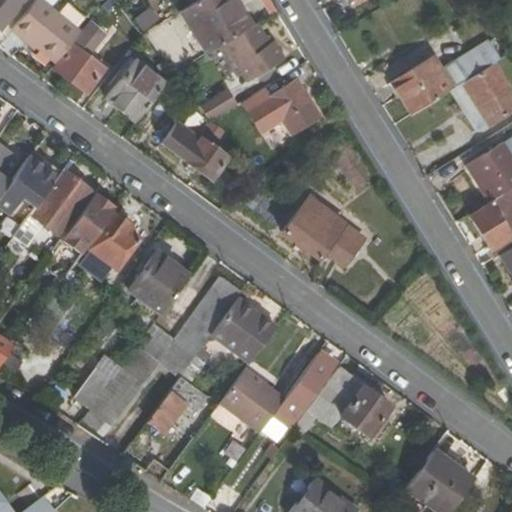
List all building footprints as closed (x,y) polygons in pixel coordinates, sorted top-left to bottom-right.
[(0,0),(0,33),(24,0),(0,0)] [(80,33),(36,0),(35,0),(10,30),(23,40),(33,49),(36,45),(55,63),(80,33)] [(222,43),(251,25),(239,3),(236,0),(196,0),(177,12),(199,48),(165,69),(170,75),(222,43)] [(125,36),(134,30),(115,5),(106,12),(125,36)] [(55,63),(51,69),(67,82),(84,95),(104,69),(89,58),(106,35),(88,21),(80,33),(55,63)] [(266,43),(254,23),(251,25),(222,43),(245,82),(283,60),(270,40),(266,43)] [(399,99),(408,115),(445,92),(458,84),(492,63),(497,60),(485,41),(440,70),(431,57),(389,83),(399,99)] [(118,112),(133,123),(164,83),(133,60),(102,100),(118,112)] [(511,108),(511,95),(492,63),(458,84),(483,126),(511,108)] [(270,97),(264,87),(240,101),(258,131),(280,117),(290,134),(318,117),(306,99),(295,81),(270,97)] [(483,126),(458,84),(445,92),(459,113),(472,133),(483,126)] [(196,109),(205,122),(233,105),(225,92),(196,109)] [(210,180),(228,157),(211,145),(200,137),(199,139),(175,122),(160,143),(185,161),(210,180)] [(211,145),(228,157),(237,145),(220,133),(211,145)] [(0,194),(5,187),(9,182),(0,175),(0,169),(12,152),(4,147),(0,143),(0,194)] [(500,196),(511,188),(511,156),(503,143),(463,168),(474,186),(486,205),(500,196)] [(40,166),(27,157),(9,182),(5,187),(20,198),(32,182),(45,192),(58,173),(50,167),(43,163),(40,166)] [(75,181),(60,170),(58,173),(45,192),(11,239),(25,251),(42,229),(54,238),(90,191),(75,181)] [(78,257),(115,207),(104,199),(93,192),(57,240),(78,257)] [(364,237),(308,196),(280,234),(298,248),(317,262),(324,254),(341,267),(364,237)] [(486,205),(466,217),(479,237),(492,258),(496,256),(511,245),(511,213),(500,196),(486,205)] [(123,221),(114,215),(86,251),(115,272),(139,239),(130,232),(132,228),(123,221)] [(511,245),(496,256),(510,278),(511,281),(511,245)] [(157,316),(186,277),(170,265),(153,253),(125,291),(157,316)] [(209,336),(237,298),(240,294),(229,286),(218,277),(172,339),(152,324),(110,380),(88,409),(81,420),(102,436),(155,363),(177,378),(178,377),(209,336)] [(247,363),(275,325),(256,311),(237,298),(209,336),(247,363)] [(0,362),(6,354),(11,348),(0,339),(0,362)] [(327,359),(318,352),(283,398),(274,411),(291,424),(335,365),(327,359)] [(6,354),(0,362),(0,372),(3,375),(14,359),(6,354)] [(371,391),(340,368),(322,392),(343,407),(337,417),(368,440),(391,407),(371,391)] [(88,409),(110,380),(94,369),(73,398),(88,409)] [(274,411),(283,398),(263,384),(243,369),(216,405),(257,434),(274,411)] [(205,421),(216,405),(178,377),(177,378),(144,423),(163,436),(185,406),(205,421)] [(432,511),(448,511),(473,479),(453,464),(433,449),(404,490),(432,511)] [(288,511),(353,511),(356,509),(314,478),(288,511)] [(510,506),(511,498),(511,485),(500,483),(495,502),(510,506)] [(202,508),(209,498),(199,490),(190,501),(202,508)] [(22,511),(54,511),(43,496),(22,511)]
